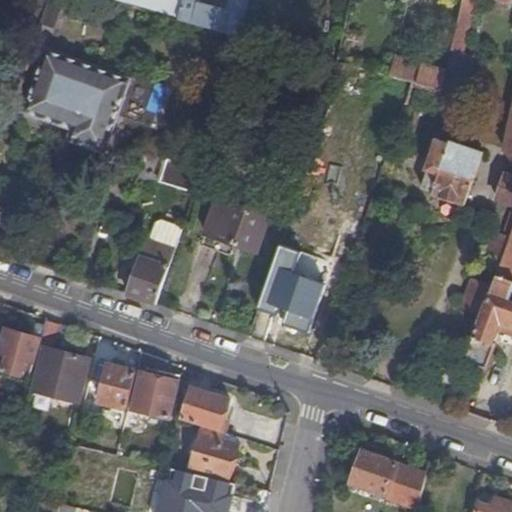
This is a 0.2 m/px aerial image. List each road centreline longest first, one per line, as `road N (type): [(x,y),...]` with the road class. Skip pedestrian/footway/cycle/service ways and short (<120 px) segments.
road 1 (tertiary): [(320,387),(0,276)]
road 2 (tertiary): [(511,453),(320,387)]
road 3 (residential): [(320,387),(291,511)]
